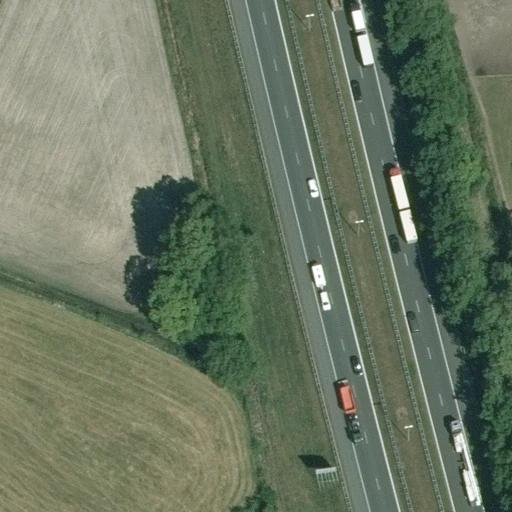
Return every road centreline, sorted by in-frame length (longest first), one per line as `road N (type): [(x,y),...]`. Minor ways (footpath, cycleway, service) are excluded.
road 1 (motorway): [(475,511),(346,0)]
road 2 (motorway): [(251,0),(377,511)]
